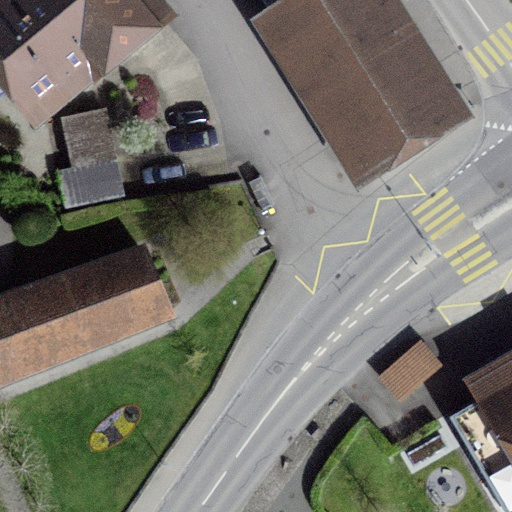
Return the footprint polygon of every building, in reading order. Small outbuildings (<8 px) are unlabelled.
[(0,0),(0,78),(32,118),(161,13),(150,0),(0,0)] [(374,0),(308,0),(276,20),(364,166),(446,117),(374,0)] [(117,161),(55,173),(61,207),(124,194),(117,161)] [(146,252),(0,308),(0,380),(170,315),(146,252)] [(419,333),(368,375),(395,407),(445,364),(419,333)] [(511,511),(511,351),(426,397),(458,456),(487,511),(511,511)]
